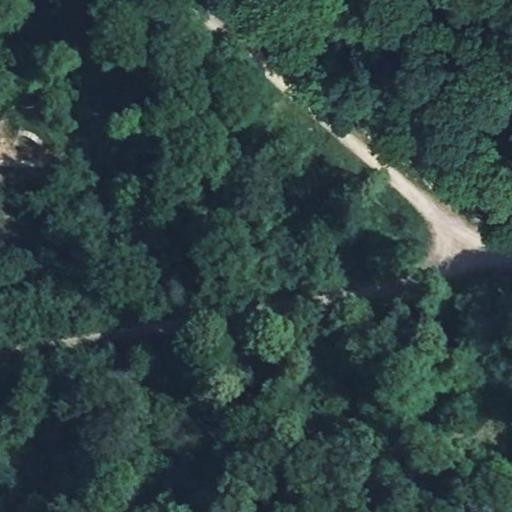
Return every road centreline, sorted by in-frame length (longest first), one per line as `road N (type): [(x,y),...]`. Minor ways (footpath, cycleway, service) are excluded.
road 1 (track): [(0,366),(153,344),(509,256)]
road 2 (track): [(193,0),(440,218),(509,256)]
